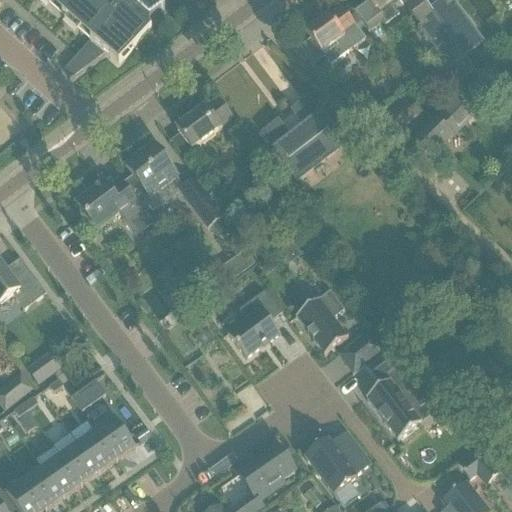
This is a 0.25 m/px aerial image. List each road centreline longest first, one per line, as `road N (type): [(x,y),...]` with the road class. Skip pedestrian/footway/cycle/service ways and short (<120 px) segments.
road 1 (track): [(235,8),(342,116),(511,265)]
road 2 (residential): [(1,185),(204,468)]
road 3 (residential): [(204,468),(327,383),(414,496)]
road 4 (residential): [(90,115),(246,0)]
